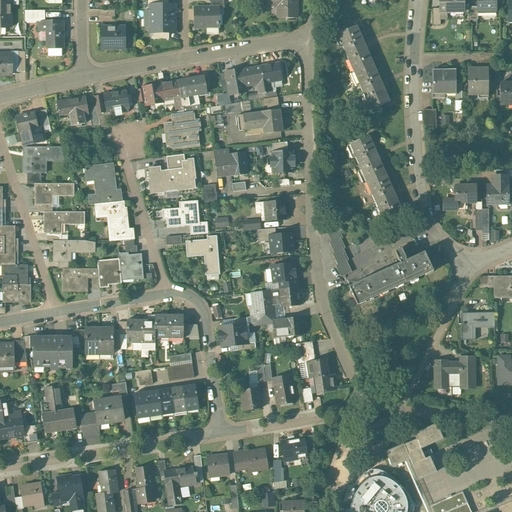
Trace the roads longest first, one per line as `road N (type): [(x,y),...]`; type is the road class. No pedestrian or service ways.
road 1 (residential): [(311,39),(311,241),(354,399),(334,414),(219,434)]
road 2 (residential): [(420,0),(418,180),(432,230),(466,264)]
road 3 (residential): [(82,79),(311,39)]
road 4 (residential): [(219,434),(0,469)]
road 5 (residential): [(0,141),(57,313)]
road 6 (residential): [(168,295),(190,297),(204,310),(219,434)]
road 7 (residential): [(120,145),(168,295)]
